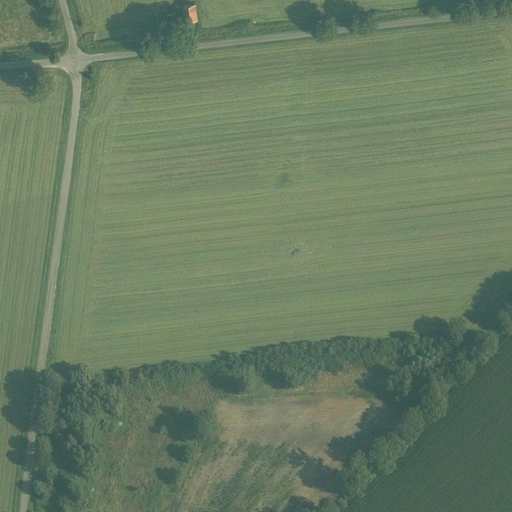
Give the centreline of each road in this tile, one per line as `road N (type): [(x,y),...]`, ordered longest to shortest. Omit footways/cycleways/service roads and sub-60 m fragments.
road 1 (unclassified): [(78,55),(24,511)]
road 2 (unclassified): [(78,55),(511,8)]
